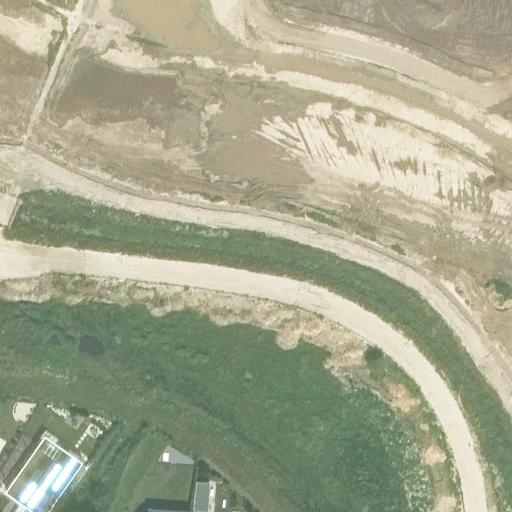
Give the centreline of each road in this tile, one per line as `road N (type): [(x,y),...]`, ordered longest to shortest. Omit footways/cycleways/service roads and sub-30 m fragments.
road 1 (residential): [(0,252),(263,283),(334,306),(382,333),(425,373),(456,420),(475,473),(477,511)]
road 2 (residential): [(0,170),(143,214),(256,224),(352,255),(432,293),(511,394)]
road 3 (residential): [(258,0),(266,24),(486,97),(511,83)]
